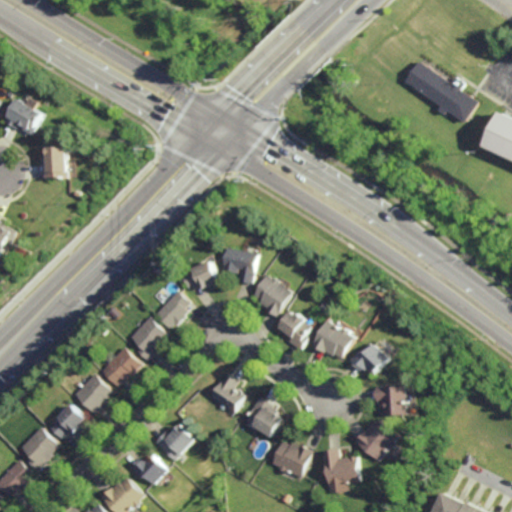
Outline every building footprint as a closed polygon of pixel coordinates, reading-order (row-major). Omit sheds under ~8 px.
[(454,83),(456,80),(459,76),(462,78),(465,80),(466,81),(469,83),(465,89),(473,95),(476,97),(483,102),(468,123),(451,110),(448,114),(444,112),(441,110),(442,109),(444,106),(441,104),(409,81),(423,62),(423,61),(425,62),(431,67),(434,68),(454,83)] [(35,135),(23,128),(22,130),(8,122),(11,117),(21,100),(47,115),(35,135)] [(511,158),(488,148),(495,133),(496,131),(504,113),(511,116),(511,158)] [(49,180),(48,148),(72,147),(72,180),(49,180)] [(13,245),(9,243),(4,254),(0,252),(0,221),(1,222),(0,223),(19,232),(13,245)] [(257,285),(243,282),(246,270),(243,269),(242,274),(228,271),(233,249),(263,256),(257,285)] [(223,282),(215,285),(216,288),(207,292),(204,284),(192,289),(187,274),(198,270),(216,263),(223,282)] [(280,280),(280,279),(285,282),(284,284),(297,291),(282,315),(270,307),(271,305),(264,300),(265,298),(260,295),(273,275),(280,280)] [(182,325),(180,323),(175,327),(160,313),(183,289),(195,300),(190,306),(194,309),(189,314),(190,316),(182,325)] [(313,317),(310,320),(318,326),(312,334),(315,336),(307,348),(295,340),(299,335),(285,326),(296,309),(301,312),(302,310),(313,317)] [(152,358),(141,348),(144,344),(135,335),(155,315),(174,333),(165,341),(167,343),(152,358)] [(349,326),(349,325),(356,329),(355,331),(361,335),(348,356),(341,352),(340,354),(332,349),(331,351),(318,343),(334,318),(349,326)] [(107,334),(102,329),(105,325),(110,331),(107,334)] [(394,357),(379,372),(373,366),(371,368),(368,365),(364,368),(355,359),(366,349),(369,351),(379,341),(394,357)] [(137,372),(135,371),(127,379),(111,364),(128,346),(146,362),(137,372)] [(99,412),(79,392),(98,372),(117,391),(109,399),(111,401),(99,412)] [(245,392),(245,390),(251,394),(240,412),(216,397),(232,372),(244,380),(239,388),(245,392)] [(409,414),(389,414),(389,400),(381,400),(380,385),(409,384),(409,414)] [(276,435),(251,420),(265,396),(278,404),(276,407),(282,410),(280,413),(287,417),(276,435)] [(81,435),(74,428),(65,437),(53,426),(62,417),(61,416),(75,402),(89,416),(84,422),(89,426),(81,435)] [(402,435),(398,441),(399,442),(395,448),(392,446),(383,459),(359,441),(368,429),(370,431),(376,423),(378,425),(382,420),(402,435)] [(201,437),(179,460),(160,441),(171,429),(174,432),(178,427),(179,428),(185,422),(201,437)] [(41,470),(30,459),(35,455),(25,446),(45,426),(63,444),(55,452),(57,454),(41,470)] [(295,444),(297,442),(304,445),(304,444),(318,451),(305,476),(291,469),(290,471),(283,467),(284,466),(277,462),(288,440),(295,444)] [(344,456),(362,455),(363,480),(331,483),(329,448),(343,447),(344,456)] [(160,458),(161,457),(172,469),(158,483),(149,474),(145,478),(134,467),(144,457),(146,459),(148,457),(150,459),(157,453),(159,455),(158,457),(160,458)] [(25,489),(24,488),(21,491),(18,488),(11,494),(0,483),(0,481),(23,459),(38,474),(33,478),(35,480),(25,489)] [(149,495),(144,500),(145,501),(137,509),(136,508),(131,511),(121,511),(105,496),(115,487),(116,488),(123,481),(125,483),(131,476),(149,495)] [(0,509),(9,500),(0,491),(0,509)] [(435,511),(445,492),(468,503),(469,501),(491,511),(435,511)] [(111,511),(88,511),(92,509),(94,510),(102,502),(111,511)]
